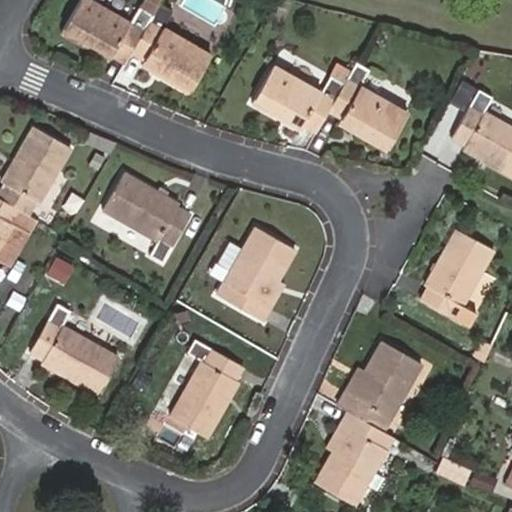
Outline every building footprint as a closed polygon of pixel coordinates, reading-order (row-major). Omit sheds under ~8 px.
[(114,54),(127,61),(133,51),(154,16),(140,8),(131,22),(92,0),(81,0),(63,32),(111,59),(114,54)] [(144,0),(140,8),(154,16),(160,5),(162,0),(144,0)] [(171,13),(160,5),(154,16),(133,51),(145,59),(142,63),(190,91),(211,53),(164,26),(171,13)] [(338,62),(331,77),(344,85),(352,70),(338,62)] [(368,71),(356,63),(352,70),(344,85),(329,111),(342,118),(340,123),(388,150),(407,114),(360,86),(368,71)] [(303,125),(317,132),(329,111),(344,85),(331,77),(321,93),(272,67),(251,105),(299,131),(303,125)] [(500,94),(484,85),(457,135),(472,143),(469,148),(511,171),(511,121),(491,110),(500,94)] [(0,199),(15,208),(22,212),(30,200),(35,203),(66,149),(27,127),(0,173),(0,199)] [(178,204),(121,173),(100,211),(156,242),(148,256),(163,265),(189,217),(175,209),(178,204)] [(0,199),(0,258),(8,263),(34,219),(22,212),(15,208),(0,199)] [(263,304),(277,280),(294,250),(257,228),(219,294),(265,321),(272,309),(263,304)] [(496,250),(457,229),(427,283),(430,285),(422,300),(473,327),(482,312),(467,304),(496,250)] [(285,284),(277,280),(263,304),(272,309),(285,284)] [(71,316),(58,309),(31,357),(43,364),(41,369),(98,400),(119,360),(63,331),(71,316)] [(474,355),(486,362),(494,345),(482,339),(474,355)] [(343,390),(336,402),(348,409),(381,429),(420,363),(382,340),(364,371),(350,395),(343,390)] [(244,367),(195,341),(186,357),(200,366),(170,422),(209,444),(240,387),(234,385),(244,367)] [(357,366),(343,390),(350,395),(364,371),(357,366)] [(355,504),(395,437),(381,429),(348,409),(341,421),(348,426),(334,449),(316,481),(355,504)] [(348,426),(341,421),(328,445),(334,449),(348,426)] [(472,473),(443,459),(438,471),(465,485),(472,473)] [(495,489),(498,474),(475,470),(472,485),(495,489)]
